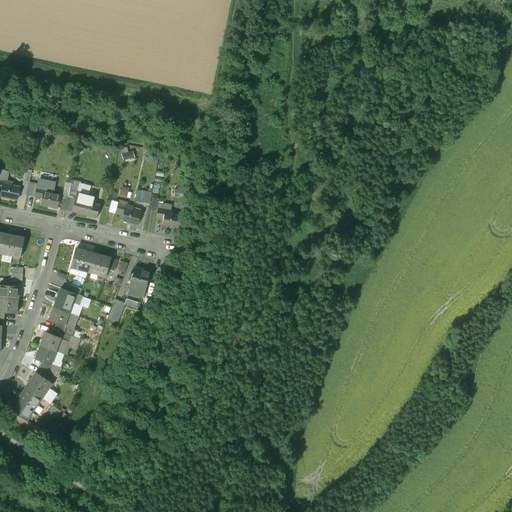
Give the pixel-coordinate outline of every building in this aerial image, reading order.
[(3,181),(0,197),(17,201),(20,188),(12,186),(12,183),(3,181)] [(62,194),(72,196),(75,184),(65,182),(62,194)] [(38,185),(29,184),(27,196),(34,198),(36,188),(37,189),(38,185)] [(37,189),(36,188),(34,198),(42,199),(43,190),(37,189)] [(53,192),(43,190),(42,199),(40,206),(57,209),(59,196),(53,195),(53,192)] [(150,194),(136,191),(134,202),(148,204),(150,194)] [(95,198),(76,193),(75,199),(72,212),(96,218),(99,206),(93,204),(95,198)] [(75,199),(68,197),(66,211),(72,212),(75,199)] [(164,205),(158,204),(156,218),(163,219),(165,213),(172,214),(173,211),(172,211),(172,205),(164,204),(164,205)] [(140,213),(124,208),(120,221),(137,226),(140,213)] [(172,214),(165,213),(163,219),(162,226),(179,229),(181,216),(172,214)] [(0,234),(0,253),(4,255),(4,252),(8,236),(8,235),(0,233),(0,234)] [(17,238),(8,236),(4,252),(14,254),(13,257),(21,259),(25,239),(18,237),(17,238)] [(87,254),(77,251),(72,267),(82,270),(81,272),(88,274),(89,272),(94,256),(94,254),(87,252),(87,254)] [(104,259),(94,256),(89,272),(99,275),(98,277),(106,279),(108,270),(111,260),(112,259),(104,257),(104,259)] [(117,262),(111,260),(108,270),(114,272),(117,262)] [(150,274),(134,270),(130,287),(136,289),(145,291),(150,274)] [(58,272),(55,279),(65,282),(68,275),(58,272)] [(12,287),(3,286),(2,291),(0,291),(0,298),(2,299),(18,300),(19,287),(12,287)] [(136,289),(130,287),(128,295),(134,297),(136,289)] [(83,298),(63,290),(61,296),(74,301),(73,304),(80,306),(83,298)] [(61,296),(59,295),(54,308),(69,314),(73,304),(74,301),(61,296)] [(18,300),(2,299),(1,305),(0,304),(0,312),(5,313),(17,314),(18,300)] [(125,305),(115,301),(111,311),(122,315),(125,305)] [(69,314),(54,308),(49,322),(56,324),(64,327),(69,314)] [(64,327),(56,324),(54,330),(64,334),(66,328),(64,327)] [(64,334),(54,330),(52,335),(61,338),(62,339),(64,334)] [(52,335),(45,332),(40,346),(56,352),(61,338),(52,335)] [(56,352),(40,346),(35,360),(41,362),(50,366),(56,352)] [(50,366),(41,362),(39,368),(49,373),(51,366),(50,366)] [(49,373),(39,368),(37,374),(46,380),(49,373)] [(35,373),(31,379),(32,380),(26,388),(39,398),(45,390),(47,391),(52,384),(46,380),(37,374),(35,373)] [(25,388),(21,394),(22,395),(14,406),(11,410),(26,421),(31,414),(29,412),(35,404),(37,406),(42,399),(39,398),(26,388),(25,388)] [(14,406),(7,402),(1,411),(8,415),(11,410),(14,406)] [(47,411),(56,416),(60,410),(50,405),(47,411)]
